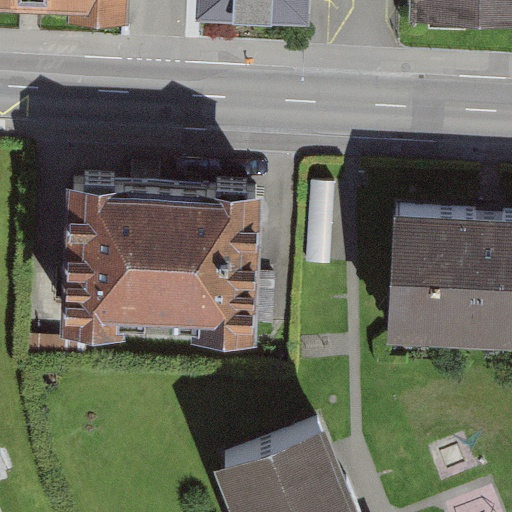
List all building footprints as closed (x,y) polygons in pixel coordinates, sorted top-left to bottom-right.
[(168,0),(0,0),(0,1),(168,11),(168,0)] [(350,0),(236,0),(236,9),(350,14),(350,0)] [(511,0),(442,0),(442,9),(511,11),(511,0)] [(311,183),(106,169),(97,318),(301,331),(311,183)] [(511,203),(430,201),(426,333),(511,335),(511,203)] [(401,511),(366,414),(253,455),(273,511),(401,511)]
